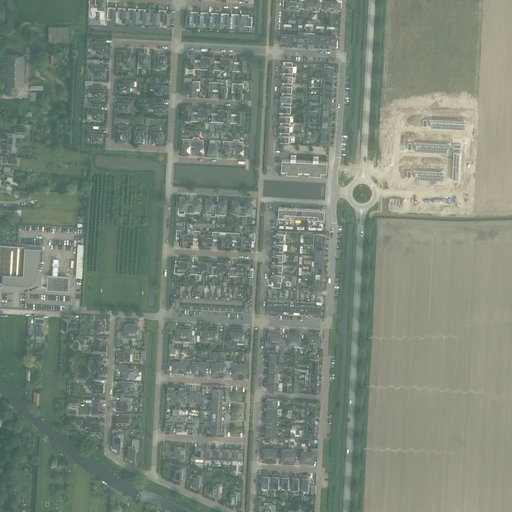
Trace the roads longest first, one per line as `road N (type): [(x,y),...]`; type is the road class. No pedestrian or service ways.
road 1 (tertiary): [(346,511),(360,222)]
road 2 (residential): [(176,46),(114,43),(109,146),(170,148)]
road 3 (residential): [(334,192),(343,55),(275,51)]
road 4 (residential): [(261,322),(329,325),(334,192)]
road 5 (residential): [(112,313),(105,451),(153,477)]
road 6 (tertiary): [(365,136),(372,0)]
